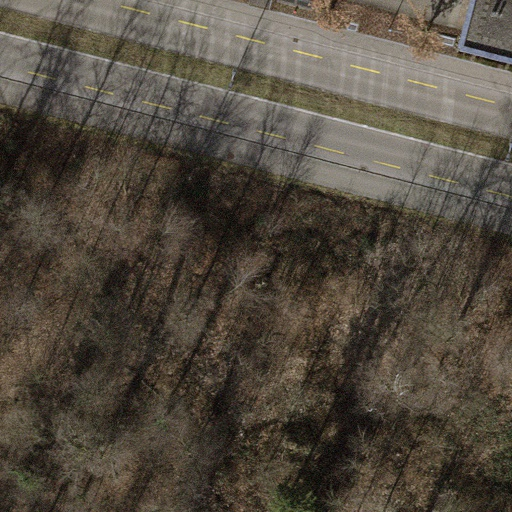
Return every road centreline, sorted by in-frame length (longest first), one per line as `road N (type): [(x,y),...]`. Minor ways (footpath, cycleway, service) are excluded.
road 1 (tertiary): [(0,53),(511,180)]
road 2 (tertiary): [(511,122),(39,0)]
